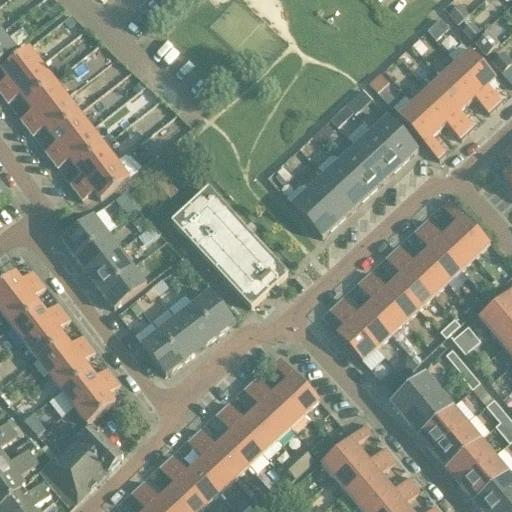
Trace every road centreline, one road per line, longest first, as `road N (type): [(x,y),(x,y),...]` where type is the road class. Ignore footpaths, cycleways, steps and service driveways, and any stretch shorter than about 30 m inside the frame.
road 1 (residential): [(458,511),(287,319)]
road 2 (residential): [(37,229),(37,246),(168,412)]
road 3 (residential): [(287,319),(437,186),(454,182)]
road 4 (residential): [(168,412),(254,335),(287,319)]
road 5 (residential): [(89,511),(169,435),(168,412)]
